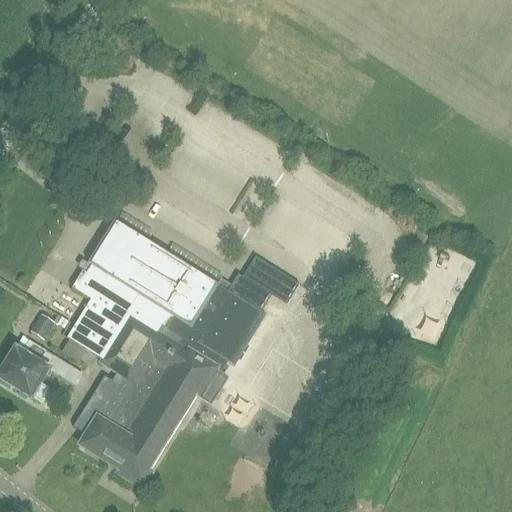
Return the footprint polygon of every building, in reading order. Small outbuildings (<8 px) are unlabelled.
[(98,360),(164,253),(116,223),(90,266),(91,267),(86,275),(83,272),(72,290),(90,302),(67,340),(98,360)] [(164,253),(98,360),(102,362),(100,365),(135,387),(110,427),(97,419),(80,447),(119,471),(117,475),(143,492),(154,474),(151,472),(197,397),(200,399),(218,369),(180,346),(184,340),(168,330),(175,319),(191,329),(217,286),(164,253)] [(287,307),(300,286),(255,259),(243,279),(287,307)] [(276,300),(232,274),(200,326),(209,331),(199,344),(209,351),(218,338),(244,356),(276,300)] [(44,341),(55,325),(42,316),(31,333),(44,341)] [(57,359),(29,342),(22,354),(16,350),(0,375),(0,380),(32,401),(33,398),(42,404),(50,392),(41,386),(57,359)]
